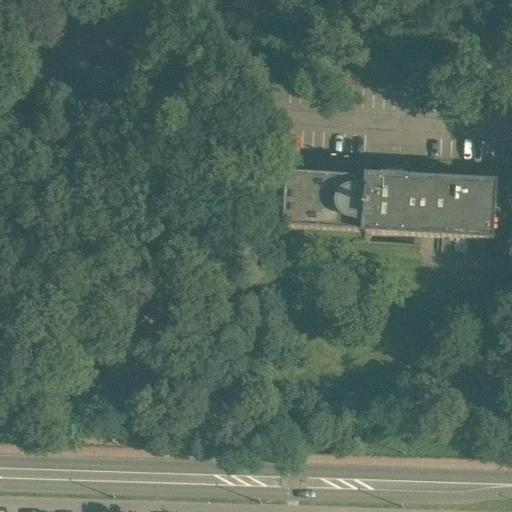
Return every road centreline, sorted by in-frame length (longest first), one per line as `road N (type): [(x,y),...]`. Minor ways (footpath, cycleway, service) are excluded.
road 1 (primary): [(0,472),(511,487)]
road 2 (unclassified): [(511,106),(80,80)]
road 3 (residential): [(165,511),(0,506)]
